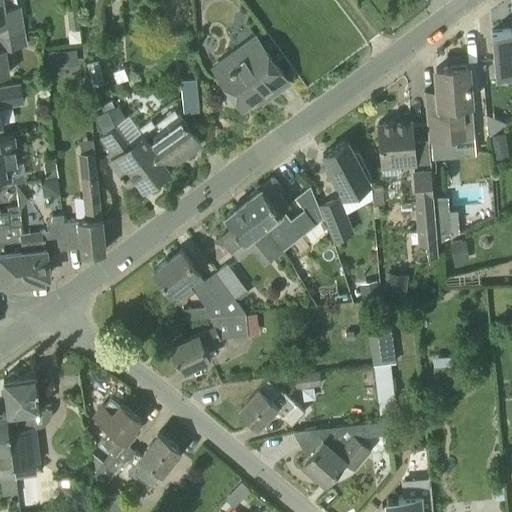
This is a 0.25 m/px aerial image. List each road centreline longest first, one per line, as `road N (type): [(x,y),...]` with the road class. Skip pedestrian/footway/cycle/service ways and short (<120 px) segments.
road 1 (unclassified): [(38,318),(477,0)]
road 2 (unclassified): [(305,511),(143,377),(38,318)]
